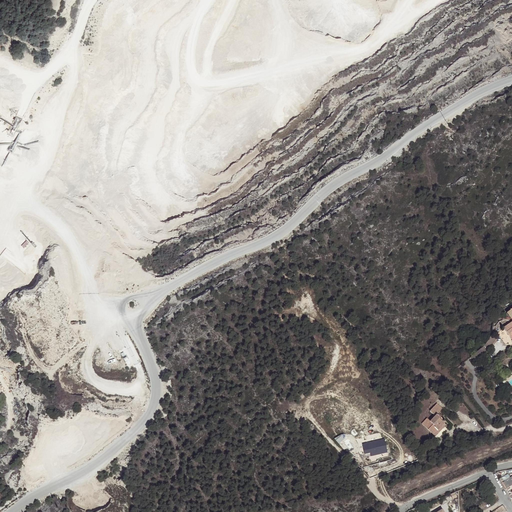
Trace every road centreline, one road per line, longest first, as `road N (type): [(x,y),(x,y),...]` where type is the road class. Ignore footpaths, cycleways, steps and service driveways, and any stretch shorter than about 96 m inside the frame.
road 1 (unclassified): [(511,79),(337,182),(277,235),(157,296),(139,324),(158,384),(153,412),(105,457),(11,511)]
road 2 (track): [(0,242),(55,133),(89,0)]
road 3 (track): [(203,7),(173,43),(173,88),(145,171),(156,195),(184,205)]
road 4 (track): [(208,0),(190,47),(191,78),(199,82),(260,72),(278,58),(282,26),(273,0)]
road 5 (track): [(92,299),(88,371),(99,385),(130,391),(140,381),(107,307)]
road 6 (track): [(260,72),(357,49),(435,0)]
road 7 (track): [(184,0),(149,33),(147,90),(116,145)]
road 8 (track): [(21,201),(67,234),(92,299),(122,310)]
road 9 (track): [(311,419),(378,495),(404,505)]
